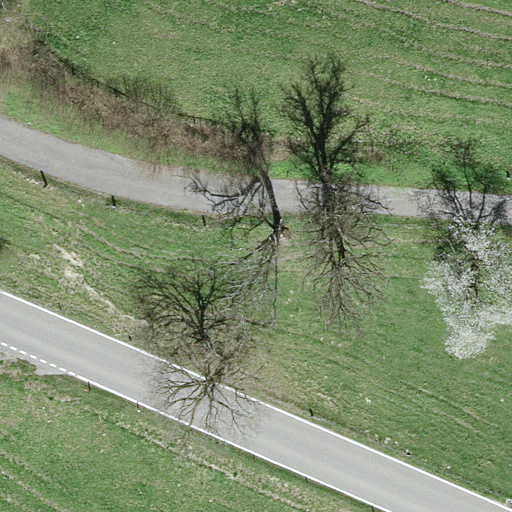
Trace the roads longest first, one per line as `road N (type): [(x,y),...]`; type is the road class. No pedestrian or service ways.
road 1 (unclassified): [(0,134),(137,178),(511,210)]
road 2 (tertiary): [(0,325),(431,511)]
